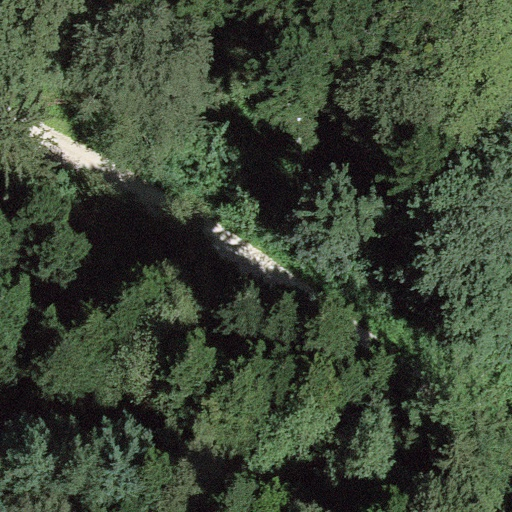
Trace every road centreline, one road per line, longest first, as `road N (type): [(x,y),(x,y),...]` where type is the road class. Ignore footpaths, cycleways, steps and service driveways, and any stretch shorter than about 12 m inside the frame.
road 1 (track): [(511,468),(94,156),(0,114)]
road 2 (track): [(0,468),(247,489),(307,511)]
